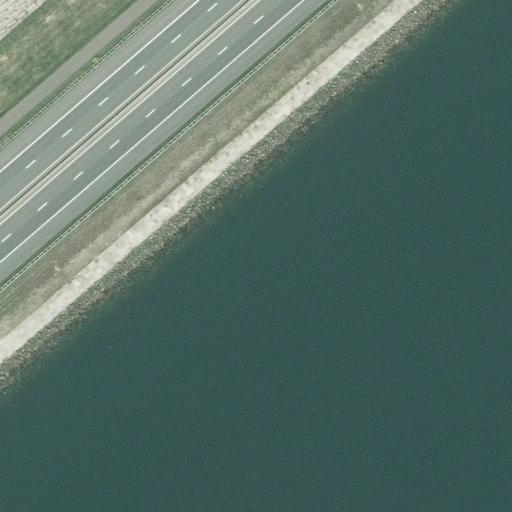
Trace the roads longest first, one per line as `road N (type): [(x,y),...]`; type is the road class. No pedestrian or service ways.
road 1 (motorway): [(0,243),(281,0)]
road 2 (motorway): [(220,0),(0,191)]
